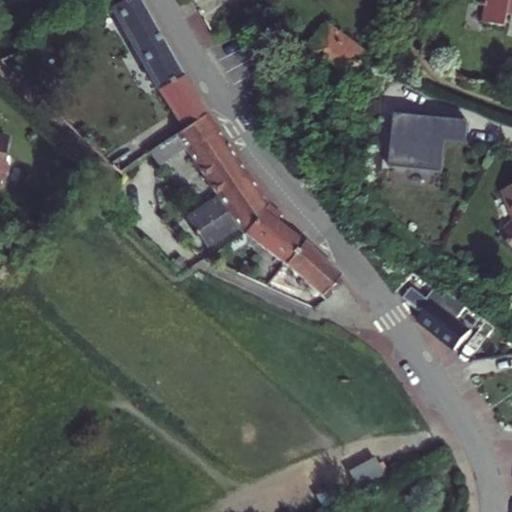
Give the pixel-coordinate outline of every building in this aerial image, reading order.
[(142,58),(159,90),(183,75),(138,0),(132,0),(114,8),(126,29),(112,37),(128,66),(142,58)] [(490,13),(487,30),(510,34),(511,25),(511,0),(486,0),(484,12),(490,13)] [(335,31),(311,60),(354,97),(379,67),(335,31)] [(183,75),(159,90),(185,135),(209,118),(183,75)] [(396,116),(392,169),(442,173),(445,140),(469,142),(470,122),(396,116)] [(246,235),(248,234),(269,210),(209,118),(185,135),(153,158),(162,170),(188,151),(219,200),(189,220),(208,250),(239,230),(244,238),(246,235)] [(0,178),(12,138),(0,134),(0,178)] [(511,206),(511,224),(503,235),(511,242),(511,183),(504,186),(511,206)] [(271,207),(269,210),(248,234),(287,266),(304,246),(293,236),(298,230),(271,207)] [(197,258),(208,250),(189,220),(177,228),(197,258)] [(344,281),(304,246),(287,266),(329,301),(332,303),(346,288),(341,284),(344,281)] [(425,317),(419,325),(458,353),(472,334),(457,323),(466,311),(435,293),(428,302),(413,291),(405,302),(409,304),(408,306),(425,317)] [(359,483),(385,474),(380,457),(353,465),(359,483)]
